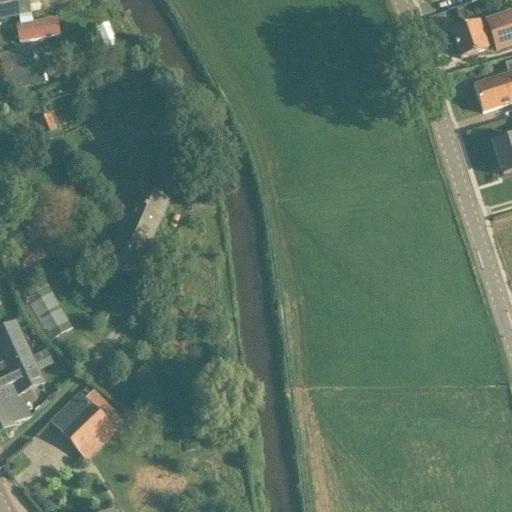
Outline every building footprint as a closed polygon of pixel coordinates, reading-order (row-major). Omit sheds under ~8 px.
[(27,0),(0,0),(0,22),(30,17),(30,13),(41,11),(38,0),(35,0),(28,1),(27,0)] [(459,56),(461,60),(494,49),(495,55),(511,49),(511,12),(451,33),(455,44),(450,46),(454,57),(459,56)] [(47,85),(43,64),(35,66),(32,49),(0,55),(7,93),(47,85)] [(473,88),(483,115),(511,105),(511,63),(505,66),(508,76),(473,88)] [(36,122),(42,138),(58,131),(51,115),(36,122)] [(511,139),(493,146),(503,177),(511,174),(511,139)] [(118,200),(130,205),(111,247),(103,266),(135,279),(143,260),(169,201),(126,182),(118,200)] [(43,190),(38,187),(33,188),(29,194),(32,201),(36,203),(43,201),(44,196),(43,190)] [(27,219),(11,232),(1,240),(12,254),(38,232),(27,219)] [(33,240),(3,263),(13,285),(47,258),(33,240)] [(50,344),(72,331),(45,283),(23,295),(28,306),(24,308),(43,342),(47,340),(50,344)] [(109,316),(102,312),(96,323),(103,326),(109,316)] [(0,384),(11,379),(9,376),(17,372),(14,366),(31,358),(15,323),(0,330),(0,361),(2,365),(0,366),(0,384)] [(47,351),(34,356),(39,370),(53,365),(47,351)] [(0,436),(18,429),(16,426),(29,420),(19,397),(44,386),(31,358),(14,366),(17,372),(9,376),(11,379),(0,384),(0,436)] [(79,395),(50,424),(59,434),(86,463),(100,449),(117,434),(79,395)] [(167,436),(167,434),(169,423),(169,422),(154,420),(152,433),(167,436)] [(196,425),(183,424),(182,435),(195,436),(196,425)]
